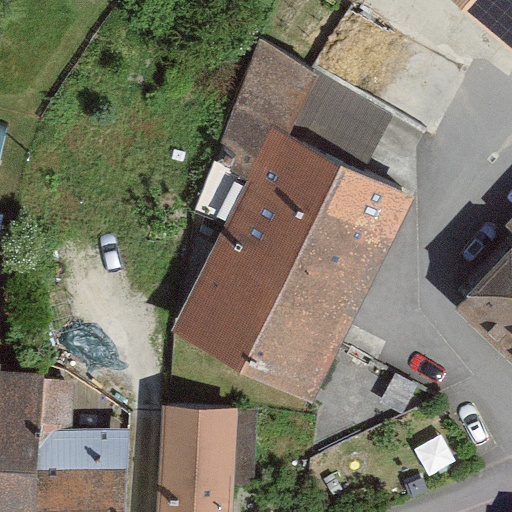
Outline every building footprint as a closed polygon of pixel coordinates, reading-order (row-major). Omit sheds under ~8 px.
[(511,0),(438,0),(511,69),(511,0)] [(0,179),(13,127),(0,123),(0,179)] [(158,338),(292,407),(395,209),(262,139),(158,338)] [(511,212),(492,233),(506,246),(511,251),(511,212)] [(444,310),(511,375),(511,251),(506,246),(444,310)] [(44,362),(0,359),(0,511),(35,511),(43,379),(44,362)] [(43,379),(35,511),(123,511),(133,412),(78,377),(43,379)] [(161,407),(155,511),(229,511),(235,410),(161,407)]
